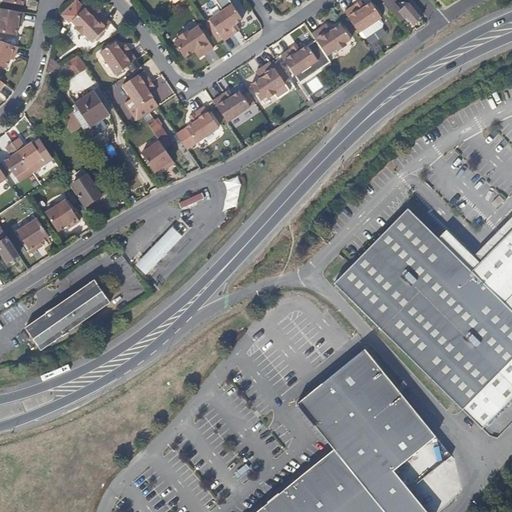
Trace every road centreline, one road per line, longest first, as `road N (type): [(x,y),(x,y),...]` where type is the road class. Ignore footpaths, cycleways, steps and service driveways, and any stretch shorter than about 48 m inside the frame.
road 1 (residential): [(440,21),(254,152),(160,199),(0,300)]
road 2 (primary): [(0,426),(118,373),(170,331),(236,255)]
road 3 (primary): [(236,255),(102,360),(0,400)]
road 4 (residential): [(112,0),(176,86),(189,90),(274,36)]
road 5 (primary): [(511,16),(418,68),(338,145)]
road 6 (primary): [(338,145),(423,82),(511,36)]
road 7 (primary): [(236,255),(338,145)]
road 8 (residential): [(0,118),(25,89),(47,0)]
